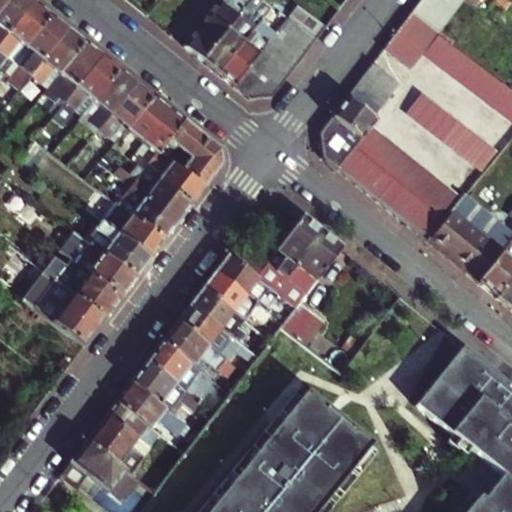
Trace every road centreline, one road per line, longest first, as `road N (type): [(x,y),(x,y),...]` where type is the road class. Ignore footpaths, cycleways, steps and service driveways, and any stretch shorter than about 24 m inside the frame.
road 1 (residential): [(0,508),(268,153)]
road 2 (residential): [(511,345),(268,153)]
road 3 (residential): [(268,153),(79,0)]
road 4 (residential): [(268,153),(384,0)]
